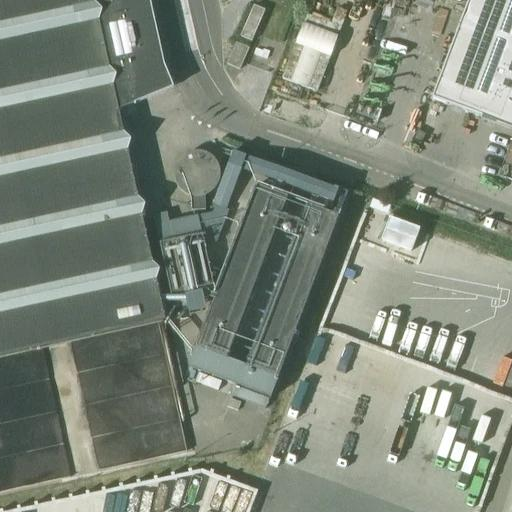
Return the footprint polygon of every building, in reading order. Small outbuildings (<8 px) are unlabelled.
[(109,0),(0,0),(0,493),(186,453),(158,323),(163,322),(146,240),(117,109),(133,106),(109,0)] [(148,0),(109,0),(133,106),(134,105),(131,90),(166,82),(148,0)] [(511,0),(467,0),(431,100),(511,129),(511,0)] [(329,57),(295,44),(282,80),(316,93),(329,57)] [(203,153),(202,153),(200,152),(196,152),(192,153),(188,154),(184,156),(181,158),(179,159),(178,161),(177,162),(176,164),(175,166),(174,168),(174,170),(173,172),(173,174),(179,190),(180,189),(181,188),(183,188),(184,188),(186,189),(188,190),(189,191),(190,192),(190,193),(190,195),(190,196),(190,197),(190,198),(191,211),(205,211),(204,197),(208,195),(210,194),(211,192),(213,191),(214,189),(215,188),(216,186),(217,184),(218,182),(218,181),(219,179),(219,177),(219,175),(219,173),(219,171),(218,169),(218,167),(217,165),(216,163),(215,161),(213,160),(212,158),(210,157),(209,156),(207,155),(205,154),(203,153)] [(286,199),(255,187),(187,368),(270,399),(337,218),(306,206),(246,368),(226,360),(286,199)] [(377,204),(366,234),(411,251),(422,221),(377,204)] [(166,214),(153,217),(171,299),(213,290),(204,246),(216,243),(228,211),(215,206),(212,214),(168,223),(166,214)] [(220,383),(198,374),(195,383),(217,392),(220,383)] [(268,400),(234,387),(231,397),(265,410),(268,400)]
